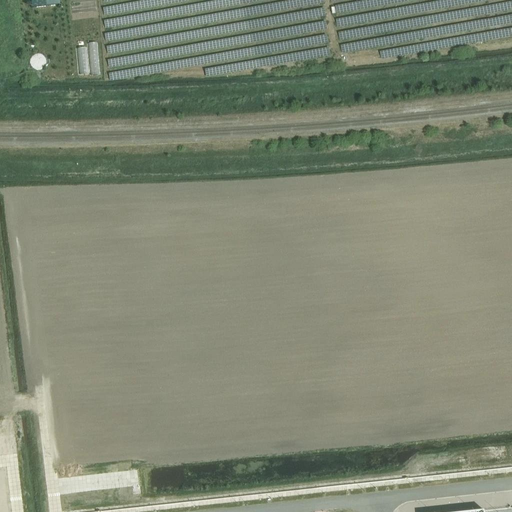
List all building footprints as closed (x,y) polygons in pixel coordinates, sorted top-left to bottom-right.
[(60,5),(59,0),(31,0),(32,8),(60,5)] [(415,360),(414,347),(394,348),(395,361),(415,360)] [(345,402),(285,407),(286,432),(347,428),(345,402)] [(400,406),(401,419),(434,417),(434,404),(400,406)] [(220,414),(223,439),(278,434),(275,409),(220,414)]
